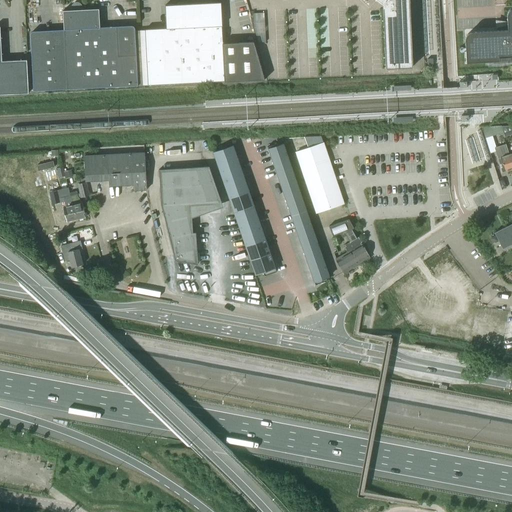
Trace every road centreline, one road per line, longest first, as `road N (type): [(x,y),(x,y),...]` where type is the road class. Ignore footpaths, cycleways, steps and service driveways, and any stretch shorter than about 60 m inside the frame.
road 1 (motorway): [(511,429),(0,332)]
road 2 (motorway): [(0,386),(511,481)]
road 3 (secondary): [(266,511),(0,258)]
road 4 (secondary): [(329,336),(151,304),(83,305)]
road 5 (secondary): [(83,305),(315,349)]
road 6 (residential): [(329,336),(338,312),(370,287),(450,228),(511,198)]
road 7 (unknown): [(276,136),(349,303)]
road 8 (secondary): [(50,426),(122,456),(203,511)]
road 9 (secondary): [(315,349),(487,378)]
road 10 (secondary): [(487,378),(329,336)]
road 11 (unknown): [(419,261),(461,291),(466,320),(428,325),(409,295)]
